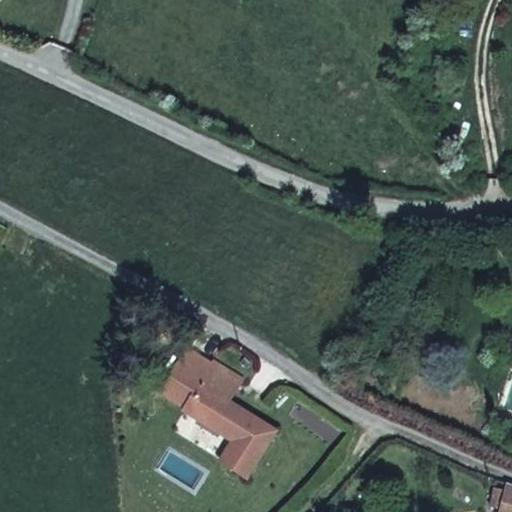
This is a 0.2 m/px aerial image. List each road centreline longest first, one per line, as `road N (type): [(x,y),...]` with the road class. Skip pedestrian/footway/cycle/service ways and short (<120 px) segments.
road 1 (residential): [(0,202),(167,289),(381,417),(511,461)]
road 2 (unclassified): [(0,41),(240,158),(467,217),(511,214)]
